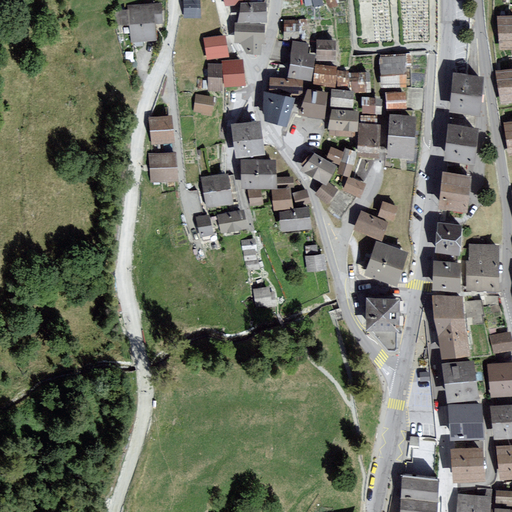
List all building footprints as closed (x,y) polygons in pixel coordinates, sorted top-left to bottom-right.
[(199,0),(183,0),(184,17),(200,17),(199,0)] [(163,3),(129,5),(131,42),(157,41),(156,22),(163,22),(163,3)] [(266,4),(240,4),(240,21),(266,21),(266,4)] [(511,19),(500,20),(501,46),(511,46),(511,19)] [(283,20),(283,31),(298,31),(298,26),(297,20),(283,20)] [(264,24),(237,24),(237,40),(243,43),(248,53),(260,53),(260,39),(263,39),(264,24)] [(225,36),(204,39),(207,58),(228,55),(225,36)] [(336,40),(317,40),(316,60),(335,60),(336,40)] [(309,43),(294,41),(288,77),(297,79),(303,79),(311,81),(316,55),(308,53),(309,43)] [(405,56),(380,57),(381,88),(407,87),(405,56)] [(241,59),(222,61),(224,87),(243,86),(241,59)] [(208,91),(221,91),(222,64),(208,64),(208,80),(208,88),(208,91)] [(315,64),(313,84),(334,87),(337,67),(315,64)] [(348,89),(349,71),(338,71),(337,88),(348,89)] [(369,72),(350,73),(351,91),(355,90),(356,92),(370,91),(369,72)] [(511,72),(499,74),(502,101),(511,100),(511,72)] [(482,78),(456,75),(452,109),(477,113),(482,78)] [(297,79),(270,78),(270,86),(303,87),(303,79),(297,79)] [(208,80),(200,80),(200,88),(208,88),(208,80)] [(330,92),(308,88),(301,107),(304,108),(303,115),(325,119),(330,92)] [(354,92),(332,90),(331,106),(353,108),(354,92)] [(295,98),(265,92),(263,113),(264,113),(265,121),(287,126),(295,98)] [(406,92),(386,93),(387,109),(407,107),(406,92)] [(214,96),(196,94),(193,111),(202,113),(202,114),(211,116),(214,96)] [(382,98),(362,97),(361,105),(363,105),(362,113),(381,114),(382,98)] [(359,111),(331,108),(329,129),(357,131),(359,111)] [(417,116),(390,114),(386,156),(414,159),(417,116)] [(172,116),(149,117),(151,144),(174,143),(172,116)] [(260,121),(233,124),(237,157),(264,154),(260,121)] [(382,124),(360,123),(358,148),(380,149),(382,124)] [(476,130),(451,127),(447,159),(472,162),(476,130)] [(342,160),(345,151),(331,147),(327,159),(334,161),(334,163),(340,165),(342,160)] [(357,152),(345,149),(345,151),(342,160),(353,164),(357,152)] [(176,152),(148,153),(150,182),(178,181),(176,152)] [(337,167),(315,153),(304,170),(324,182),(326,184),(328,182),(337,167)] [(275,160),(242,160),(242,188),(275,188),(275,185),(275,177),(275,160)] [(350,176),(353,164),(342,160),(340,165),(337,174),(348,177),(349,177),(350,176)] [(228,173),(202,178),(207,207),(233,203),(228,173)] [(469,177),(446,175),(442,207),(465,209),(469,177)] [(365,182),(350,176),(349,177),(348,177),(343,190),(356,195),(359,197),(365,182)] [(275,177),(275,185),(294,185),(294,177),(275,177)] [(338,190),(328,182),(326,184),(324,182),(314,194),(327,204),(338,190)] [(291,188),(272,190),(274,210),(293,208),(291,188)] [(328,210),(340,217),(344,211),(345,211),(349,204),(351,204),(356,195),(343,190),(340,189),(338,190),(327,204),(330,206),(328,210)] [(262,190),(248,191),(250,205),(263,203),(262,190)] [(305,190),(293,194),(297,206),(310,202),(305,190)] [(398,206),(383,202),(378,216),(394,221),(398,206)] [(280,211),(282,231),(311,227),(309,208),(280,211)] [(244,209),(217,215),(221,233),(248,227),(244,209)] [(389,222),(363,212),(356,229),(362,232),(382,240),(389,222)] [(209,214),(196,217),(200,236),(213,233),(209,214)] [(465,227),(439,223),(436,251),(462,254),(465,227)] [(243,251),(244,251),(255,249),(257,249),(255,239),(241,241),(243,251)] [(408,253),(376,242),(367,271),(398,281),(408,253)] [(318,255),(317,244),(304,246),(306,256),(318,255)] [(468,288),(498,289),(499,248),(469,247),(468,288)] [(244,251),(246,262),(257,260),(255,249),(244,251)] [(318,255),(306,256),(308,272),(326,270),(324,254),(318,255)] [(257,260),(246,262),(247,271),(260,269),(258,260),(257,260)] [(435,261),(433,289),(459,291),(461,263),(435,261)] [(270,287),(254,289),(255,303),(272,301),(270,287)] [(466,295),(435,299),(442,355),(472,352),(466,295)] [(400,299),(367,298),(366,331),(399,332),(400,299)] [(511,333),(491,338),(495,356),(511,352),(511,333)] [(477,360),(442,365),(447,400),(482,396),(477,360)] [(511,364),(493,367),(498,397),(511,395),(511,364)] [(486,401),(450,405),(454,440),(490,435),(486,401)] [(511,405),(498,407),(502,439),(511,437),(511,405)] [(420,439),(411,437),(409,445),(419,447),(420,439)] [(511,445),(498,446),(501,480),(511,479),(511,445)] [(484,450),(452,452),(454,482),(485,480),(484,450)] [(434,511),(437,477),(401,475),(398,511),(434,511)] [(476,496),(491,497),(492,489),(477,487),(476,496)] [(511,491),(496,491),(496,503),(505,503),(505,506),(511,506),(511,491)] [(476,496),(459,495),(457,511),(490,511),(491,497),(476,496)]
